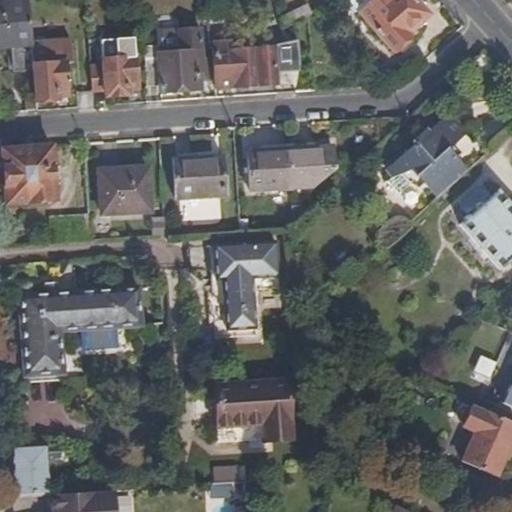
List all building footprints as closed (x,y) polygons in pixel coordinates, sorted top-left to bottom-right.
[(32,71),(32,64),(26,0),(10,0),(11,0),(0,1),(0,47),(9,46),(12,72),(32,71)] [(372,0),(378,6),(365,18),(393,51),(410,36),(407,32),(427,14),(414,0),(372,0)] [(279,20),(281,29),(311,13),(307,5),(279,20)] [(156,31),(160,91),(198,89),(197,70),(206,70),(206,58),(201,58),(199,28),(179,30),(156,31)] [(208,43),(211,88),(273,83),(270,48),(254,50),(254,48),(229,49),(228,42),(208,43)] [(483,49),(464,66),(470,73),(475,69),(481,69),(492,59),(483,49)] [(102,65),(89,66),(91,92),(104,91),(104,95),(127,94),(127,89),(136,88),(134,57),(102,60),(102,65)] [(32,71),(35,101),(57,99),(57,95),(67,94),(65,62),(32,64),(32,71)] [(76,92),(91,92),(89,66),(75,68),(76,92)] [(437,198),(466,172),(447,150),(464,134),(447,115),(429,131),(426,129),(411,142),(414,145),(386,169),(393,176),(387,181),(398,193),(417,176),(437,198)] [(50,145),(1,149),(5,203),(54,200),(50,145)] [(330,146),(286,148),(289,189),(310,188),(331,169),(330,146)] [(247,191),(289,189),(286,148),(245,151),(247,191)] [(220,157),(170,159),(172,199),(222,197),(220,157)] [(147,167),(97,170),(100,213),(149,210),(147,167)] [(484,177),(441,208),(449,218),(492,188),(484,177)] [(511,208),(496,191),(459,225),(499,268),(511,256),(511,208)] [(89,237),(87,214),(47,216),(49,240),(89,237)] [(274,240),(211,244),(213,278),(220,278),(223,329),(253,327),(250,276),(276,274),(274,240)] [(277,287),(276,274),(250,276),(251,289),(277,287)] [(253,327),(223,329),(220,278),(213,278),(216,336),(254,334),(253,327)] [(17,296),(23,376),(61,374),(58,331),(139,326),(137,288),(17,296)] [(511,377),(511,349),(501,375),(511,380),(511,377)] [(478,355),(473,370),(488,376),(493,360),(478,355)] [(287,376),(212,382),(215,427),(260,423),(261,438),(291,436),(287,376)] [(511,377),(511,380),(501,402),(511,406),(511,377)] [(28,427),(57,418),(48,390),(20,399),(28,427)] [(511,421),(472,405),(465,420),(511,440),(511,421)] [(497,476),(505,458),(510,445),(511,440),(465,420),(462,426),(474,431),(461,461),(497,476)] [(12,447),(15,495),(46,494),(44,460),(59,459),(58,443),(12,447)] [(87,491),(51,493),(52,511),(116,511),(115,489),(97,490),(87,491)]
